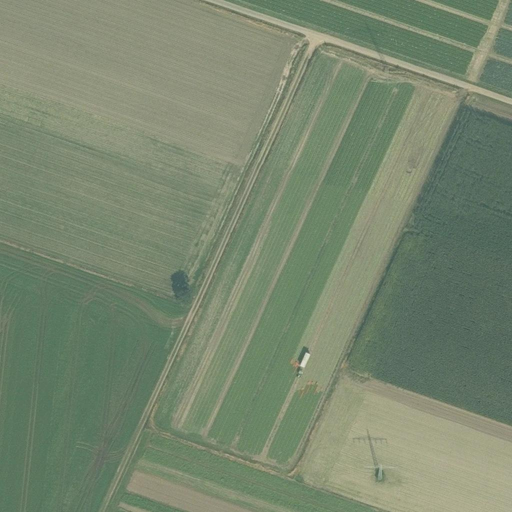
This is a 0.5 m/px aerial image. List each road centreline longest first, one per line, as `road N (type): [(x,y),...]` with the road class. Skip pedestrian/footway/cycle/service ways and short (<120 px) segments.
road 1 (track): [(316,35),(101,511)]
road 2 (unclassified): [(511,101),(212,0)]
